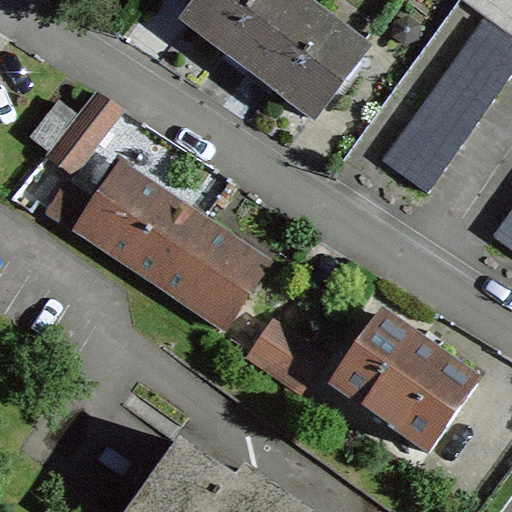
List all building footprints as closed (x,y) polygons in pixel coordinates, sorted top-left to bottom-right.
[(223,44),(253,66),(301,3),(297,0),(204,0),(190,20),(223,44)] [(467,0),(489,16),(500,0),(467,0)] [(511,0),(500,0),(489,16),(511,32),(511,0)] [(283,89),(315,113),(363,50),(301,3),(253,66),(283,89)] [(511,42),(480,20),(464,43),(509,75),(511,70),(511,42)] [(509,75),(464,43),(448,66),(493,97),(509,75)] [(493,97),(448,66),(432,89),(477,120),(493,97)] [(477,120),(432,89),(416,112),(461,143),(477,120)] [(123,110),(97,90),(78,116),(60,138),(71,146),(86,158),(123,110)] [(60,138),(78,116),(58,101),(32,136),(51,151),(60,138)] [(461,143),(416,112),(400,135),(445,166),(461,143)] [(445,166),(400,135),(383,159),(428,190),(445,166)] [(71,146),(60,138),(51,151),(38,167),(49,175),(71,146)] [(160,285),(204,221),(162,192),(121,165),(96,202),(89,211),(78,229),(160,285)] [(78,229),(89,211),(62,193),(50,210),(78,229)] [(511,210),(495,235),(511,246),(511,210)] [(234,241),(204,221),(160,285),(223,327),(266,263),(234,241)] [(382,314),(333,383),(350,396),(428,452),(478,382),(436,353),(382,314)] [(303,390),(314,372),(240,322),(228,339),(303,390)] [(350,396),(333,383),(326,393),(343,406),(350,396)] [(129,511),(307,511),(279,492),(270,504),(237,481),(180,441),(129,511)] [(270,504),(279,492),(260,478),(246,468),(237,481),(270,504)]
